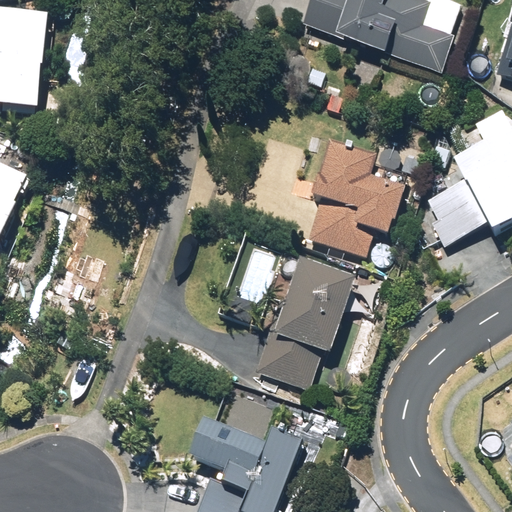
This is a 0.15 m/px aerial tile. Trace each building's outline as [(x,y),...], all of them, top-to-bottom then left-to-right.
[(318,0),(308,30),(345,44),(344,47),(392,64),(393,59),(443,77),(456,41),(427,31),(435,8),(411,0),(318,0)] [(511,17),(495,75),(511,79),(511,17)] [(0,114),(44,119),(54,27),(49,27),(50,22),(35,21),(35,25),(25,24),(25,19),(15,18),(15,23),(7,22),(2,70),(0,69),(0,114)] [(250,21),(228,61),(262,79),(283,38),(250,21)] [(373,65),(368,60),(362,61),(357,66),(358,73),(362,77),(369,77),(373,71),(373,65)] [(226,154),(236,116),(218,112),(209,149),(226,154)] [(490,126),(490,128),(488,127),(486,126),(484,126),(482,125),(480,126),(478,126),(476,127),(474,128),(472,130),(471,132),(470,134),(469,136),(469,138),(469,140),(469,142),(469,144),(470,146),(472,148),(473,150),(475,151),(477,152),(479,153),(481,153),(483,153),(485,153),(487,153),(489,152),(491,151),(493,149),(494,147),(495,146),(496,144),(496,141),(497,139),(496,137),(498,138),(500,139),(502,139),(505,139),(507,139),(509,138),(510,137),(511,136),(511,115),(510,114),(508,113),(506,113),(504,113),(502,113),(500,113),(498,114),(496,115),(494,116),(493,118),(492,120),(491,121),(490,124),(490,126)] [(511,144),(463,170),(472,189),(434,209),(442,224),(435,228),(445,248),(493,223),(499,234),(511,227),(511,144)] [(313,246),(369,264),(376,240),(395,245),(399,230),(401,231),(410,199),(378,189),(384,169),(335,154),(319,207),(324,209),(313,246)] [(0,252),(7,256),(25,218),(18,214),(26,196),(29,197),(34,186),(4,172),(1,179),(0,178),(0,252)] [(261,378),(312,397),(325,361),(336,364),(362,290),(308,271),(295,309),(286,306),(261,378)] [(340,367),(336,368),(334,368),(331,370),(329,372),(327,373),(326,376),(325,378),(325,381),(324,384),(325,386),(326,389),(327,391),(328,393),(330,395),(333,397),(335,398),(338,398),(340,398),(343,398),(346,397),(348,396),(350,395),(352,393),(354,390),(355,388),(355,385),(356,383),(355,380),(355,378),(354,375),(352,373),(350,371),(348,369),(346,368),(343,367),(340,367)] [(284,511),(308,450),(278,439),(272,454),(212,431),(197,469),(233,482),(230,492),(215,487),(205,511),(284,511)]
